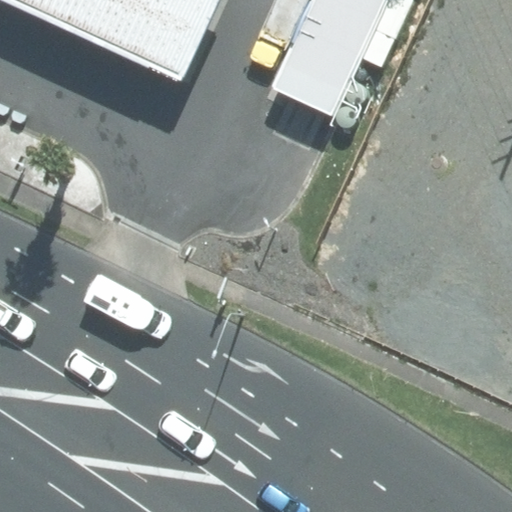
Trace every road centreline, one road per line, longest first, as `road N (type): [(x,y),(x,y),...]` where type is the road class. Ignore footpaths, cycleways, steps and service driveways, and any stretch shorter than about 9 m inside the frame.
road 1 (secondary): [(0,288),(301,460),(375,511)]
road 2 (unknown): [(156,149),(207,114),(272,0)]
